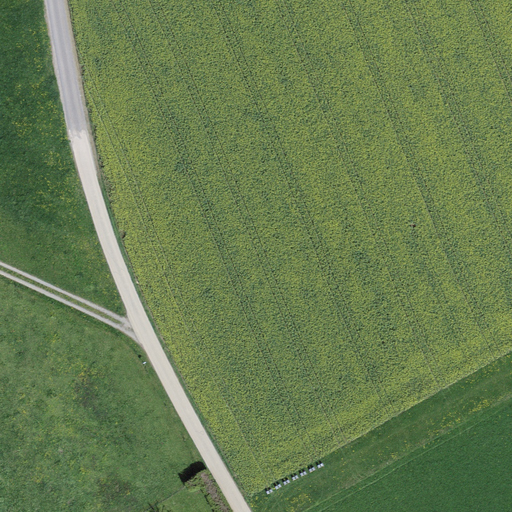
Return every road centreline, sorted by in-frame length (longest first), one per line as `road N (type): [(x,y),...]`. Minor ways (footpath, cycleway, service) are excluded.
road 1 (unclassified): [(243,511),(142,333),(78,134)]
road 2 (track): [(142,333),(0,270)]
